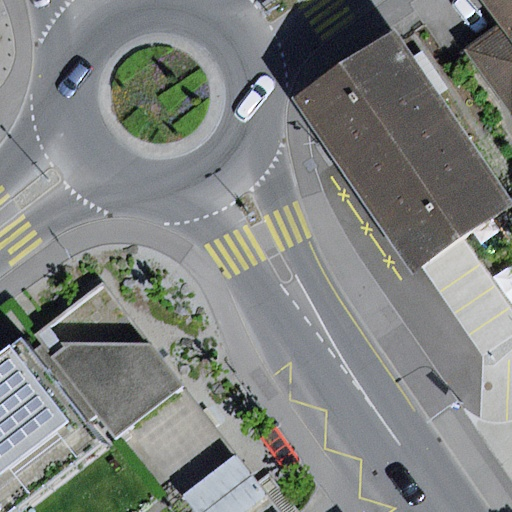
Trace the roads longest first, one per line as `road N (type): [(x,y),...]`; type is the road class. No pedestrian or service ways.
road 1 (residential): [(216,183),(454,511)]
road 2 (secondary): [(216,183),(254,130),(259,97),(235,36)]
road 3 (secondary): [(105,15),(64,65),(62,128),(76,158)]
road 4 (secondary): [(76,158),(125,195),(156,201),(216,183)]
road 5 (secondary): [(235,36),(214,17),(160,0),(105,15)]
